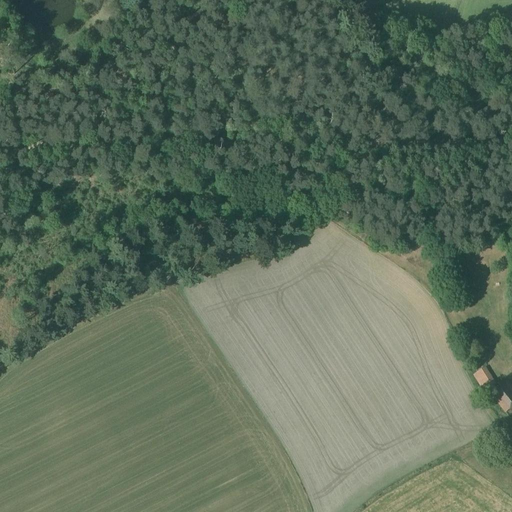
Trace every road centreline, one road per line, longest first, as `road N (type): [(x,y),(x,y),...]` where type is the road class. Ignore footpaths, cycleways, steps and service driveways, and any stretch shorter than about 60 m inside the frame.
road 1 (track): [(394,145),(0,144)]
road 2 (track): [(394,145),(330,0)]
